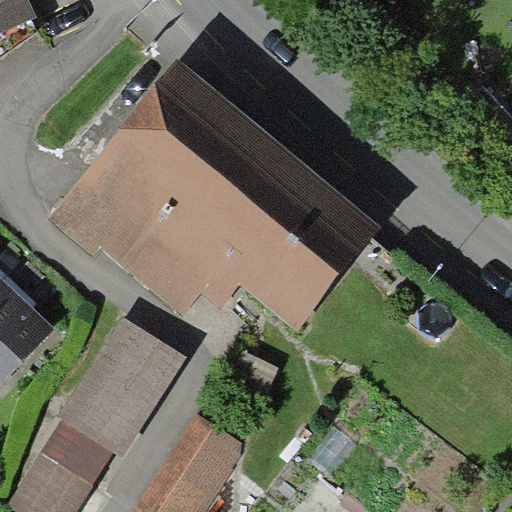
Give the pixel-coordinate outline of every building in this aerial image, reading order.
[(32,0),(0,0),(0,59),(37,31),(31,19),(39,14),(32,0)] [(298,335),(379,234),(172,67),(58,208),(181,307),(214,267),(230,280),(298,335)] [(0,396),(58,334),(25,304),(0,280),(0,396)] [(115,457),(176,353),(114,317),(3,507),(11,511),(69,511),(105,451),(115,457)] [(192,511),(233,446),(189,419),(130,511),(192,511)]
